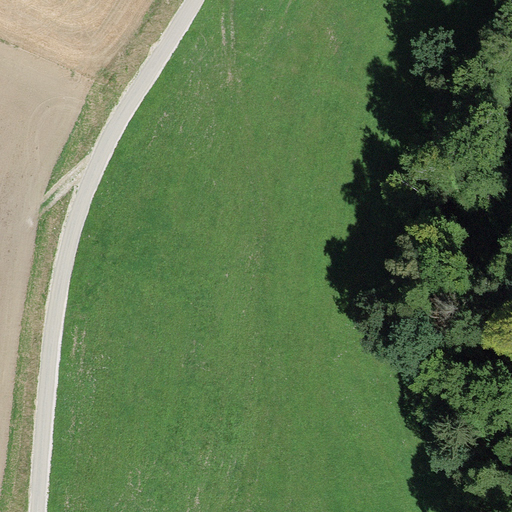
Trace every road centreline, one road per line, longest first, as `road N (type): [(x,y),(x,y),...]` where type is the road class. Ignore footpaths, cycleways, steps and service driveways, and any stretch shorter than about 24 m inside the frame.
road 1 (track): [(193,0),(96,151),(69,227),(46,377),(37,511)]
road 2 (track): [(499,386),(490,340),(511,225)]
